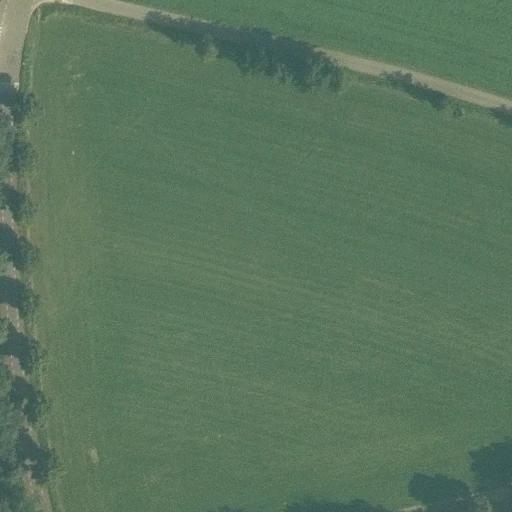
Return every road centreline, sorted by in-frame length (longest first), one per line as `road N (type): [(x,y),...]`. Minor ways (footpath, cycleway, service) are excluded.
road 1 (unclassified): [(40,511),(13,367),(5,181),(10,25)]
road 2 (unclassified): [(511,112),(272,39),(90,0)]
